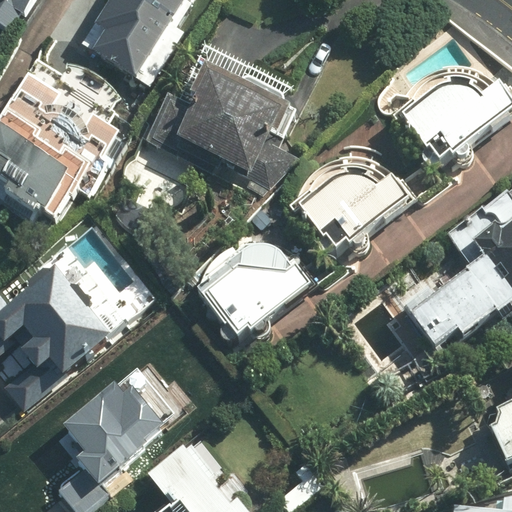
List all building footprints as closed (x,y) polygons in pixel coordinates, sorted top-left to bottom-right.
[(39,0),(0,0),(0,28),(17,38),(39,0)] [(116,0),(88,46),(147,82),(198,0),(116,0)] [(470,70),(416,110),(457,163),(511,121),(511,83),(507,77),(494,69),(484,67),(470,70)] [(300,114),(222,73),(203,109),(178,95),(153,141),(193,162),(198,151),(252,180),(248,186),(267,197),(301,161),(280,151),(300,114)] [(129,139),(37,79),(0,135),(0,184),(69,230),(129,139)] [(361,161),(308,202),(348,255),(422,199),(398,168),(386,161),(375,159),(361,161)] [(445,356),(504,312),(511,322),(511,195),(453,239),(471,264),(410,309),(445,356)] [(259,251),(205,292),(246,344),(319,288),(296,258),(283,250),(273,248),(259,251)] [(20,310),(4,290),(0,292),(0,359),(36,330),(46,342),(33,353),(49,372),(61,362),(73,376),(121,337),(68,271),(20,310)] [(135,395),(126,384),(75,428),(96,453),(85,462),(108,487),(175,428),(141,389),(135,395)] [(511,407),(503,412),(511,428),(511,407)] [(158,479),(185,511),(256,511),(248,502),(241,507),(193,449),(158,479)] [(307,487),(285,507),(289,511),(300,511),(327,489),(307,466),(296,475),(307,487)] [(511,511),(511,503),(509,504),(508,510),(461,505),(460,511),(511,511)]
